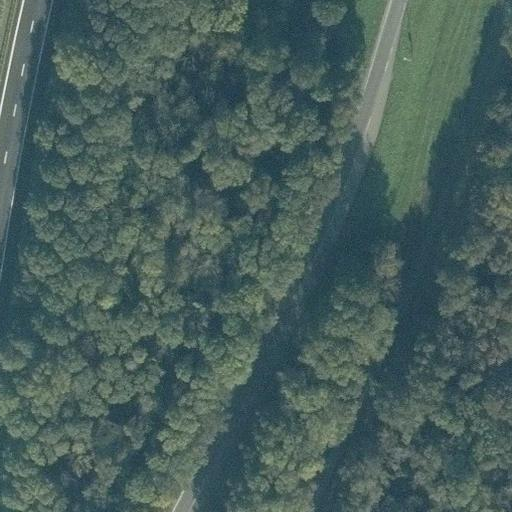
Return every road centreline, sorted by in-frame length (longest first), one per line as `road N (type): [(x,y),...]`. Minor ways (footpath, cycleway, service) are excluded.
road 1 (motorway): [(183,511),(340,179),(398,0)]
road 2 (motorway): [(0,193),(38,0)]
